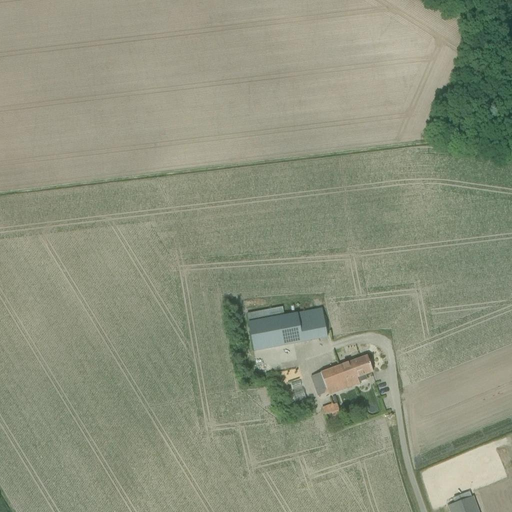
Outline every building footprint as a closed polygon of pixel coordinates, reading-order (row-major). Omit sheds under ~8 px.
[(283,308),(247,314),(253,352),(327,338),(322,309),(284,316),(283,308)] [(363,309),(337,313),(339,324),(364,321),(363,309)] [(376,313),(370,314),(373,325),(380,324),(376,313)] [(311,377),(314,387),(318,397),(327,393),(328,396),(359,384),(357,378),(372,372),(367,357),(311,377)] [(321,407),(324,416),(335,412),(332,404),(321,407)] [(477,511),(472,497),(457,503),(448,507),(449,511),(477,511)]
